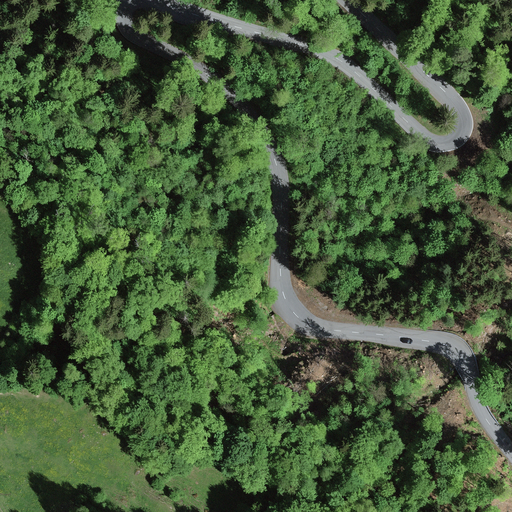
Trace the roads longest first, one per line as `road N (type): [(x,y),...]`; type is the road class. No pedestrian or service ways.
road 1 (unclassified): [(511,454),(450,342),(320,326),(286,291),(274,255),(279,173),(261,132),(205,71),(135,34),(125,17),(134,0)]
road 2 (unclassified): [(161,0),(330,55),(441,144),(463,135),(464,116),(351,0)]
